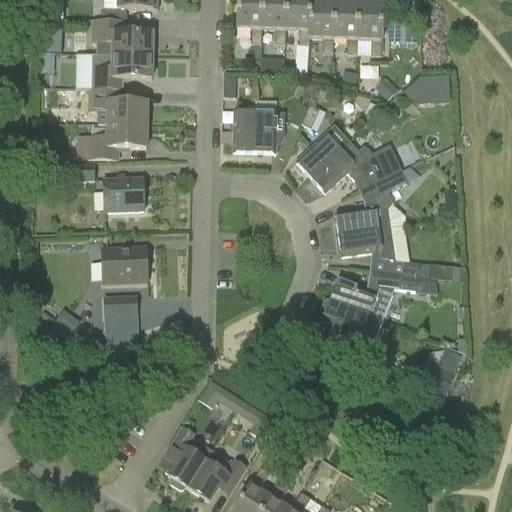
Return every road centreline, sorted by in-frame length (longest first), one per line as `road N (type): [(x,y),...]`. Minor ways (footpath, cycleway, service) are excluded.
road 1 (residential): [(209,0),(197,364),(111,511)]
road 2 (tertiary): [(19,439),(5,384),(14,0)]
